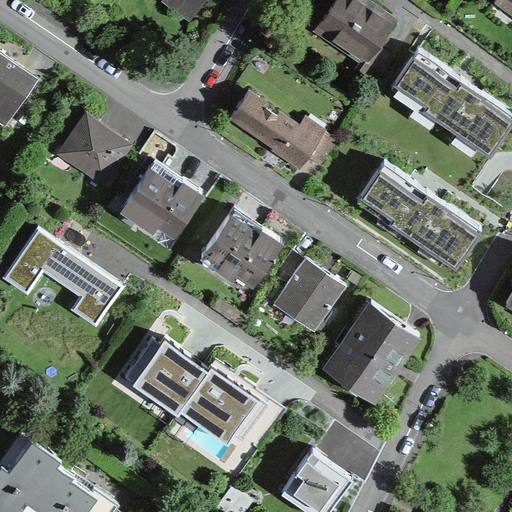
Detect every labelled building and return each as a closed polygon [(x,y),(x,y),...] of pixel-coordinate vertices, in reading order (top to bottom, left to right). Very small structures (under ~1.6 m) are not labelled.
[(176,0),(176,1),(191,12),(200,0),(176,0)] [(369,54),(360,67),(377,79),(395,54),(378,43),(395,19),(367,0),(334,0),(317,26),(345,45),(349,40),(369,54)] [(0,104),(12,113),(37,76),(4,54),(0,50),(0,104)] [(465,143),(480,118),(485,110),(445,86),(425,119),(465,143)] [(231,115),(233,116),(234,114),(303,161),(308,155),(320,163),(337,137),(305,116),(298,126),(249,92),(251,90),(249,89),(231,115)] [(511,147),(511,137),(480,118),(465,143),(459,153),(496,175),(511,147)] [(103,179),(129,142),(95,119),(70,156),(103,179)] [(178,181),(151,163),(127,198),(143,209),(139,216),(153,225),(157,219),(174,230),(202,188),(183,175),(178,181)] [(253,280),(282,236),(263,223),(258,229),(249,223),(253,217),(235,204),(205,247),(222,259),(219,264),(232,273),(236,268),(253,280)] [(331,270),(329,272),(293,247),(274,275),(287,283),(275,301),(314,329),(347,281),(331,270)] [(95,339),(125,295),(91,272),(89,274),(55,250),(41,270),(75,294),(61,315),(95,339)] [(213,306),(240,324),(247,315),(220,296),(213,306)] [(359,320),(357,319),(340,344),(342,345),(329,365),(327,363),(326,364),(373,397),(419,330),(371,298),(371,299),(373,300),(359,320)] [(212,366),(167,335),(132,386),(177,417),(181,412),(212,366)] [(260,401),(212,366),(181,412),(228,446),(260,401)] [(49,511),(112,511),(119,502),(94,485),(92,488),(73,474),(75,471),(58,460),(62,454),(32,434),(10,466),(4,462),(0,467),(0,511),(16,511),(27,496),(49,511)] [(319,511),(323,511),(352,472),(313,444),(283,486),(319,511)] [(217,505),(226,511),(235,511),(238,508),(230,503),(231,500),(229,499),(231,497),(226,493),(217,505)]
